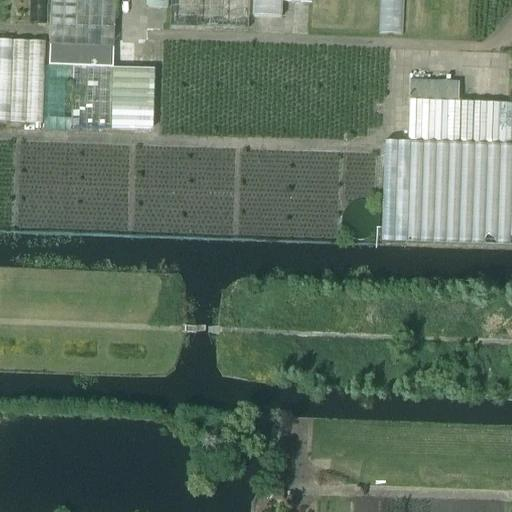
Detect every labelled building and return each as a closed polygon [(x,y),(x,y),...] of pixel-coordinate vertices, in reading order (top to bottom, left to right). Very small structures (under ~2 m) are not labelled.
[(50,0),(49,47),(47,82),(71,83),(69,127),(148,130),(151,70),(111,69),(112,49),(113,0),(50,0)] [(145,0),(146,8),(167,10),(167,0),(145,0)] [(0,41),(0,123),(42,125),(45,43),(0,41)] [(408,82),(407,143),(511,146),(511,104),(468,103),(457,103),(457,83),(408,82)] [(382,142),(379,243),(511,246),(511,146),(407,143),(382,142)]
